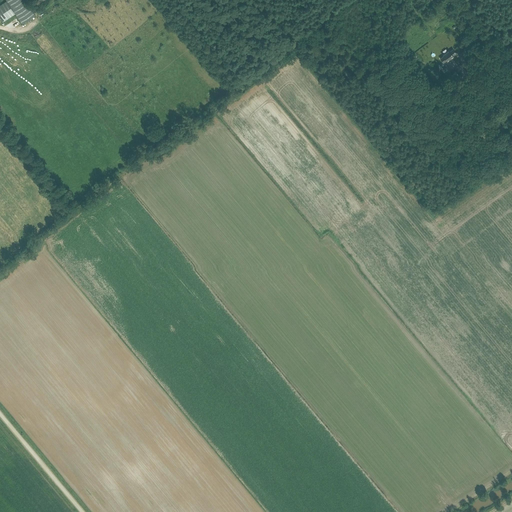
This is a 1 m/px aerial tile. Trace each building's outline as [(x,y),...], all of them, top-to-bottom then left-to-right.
[(0,20),(2,25),(15,16),(6,3),(0,6),(0,20)] [(440,61),(444,66),(447,63),(448,64),(454,59),(457,56),(453,52),(450,54),(449,53),(443,58),(444,59),(440,61)] [(448,68),(442,73),(446,77),(451,73),(448,68)] [(456,74),(451,78),(459,89),(464,85),(461,80),(462,80),(460,78),(459,78),(456,74)] [(75,223),(85,216),(83,213),(73,220),(75,223)]
